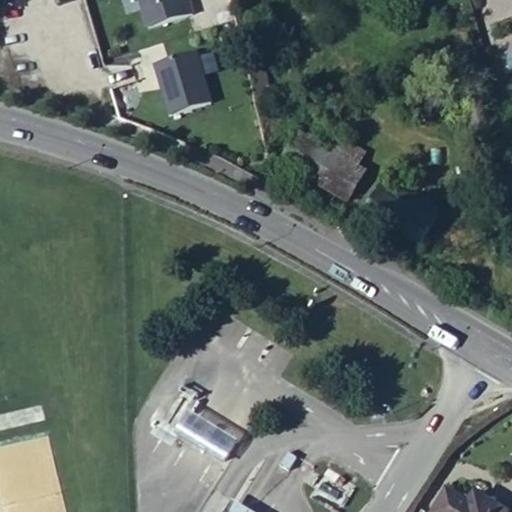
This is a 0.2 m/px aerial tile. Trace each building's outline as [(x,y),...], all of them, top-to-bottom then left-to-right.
[(136,0),(145,29),(190,16),(185,0),(136,0)] [(254,22),(238,26),(261,120),(277,116),(254,22)] [(511,64),(511,59),(511,58),(511,46),(495,52),(501,72),(511,68),(511,64)] [(193,54),(152,65),(167,117),(207,105),(193,54)] [(364,171),(356,167),(329,151),(298,133),(286,152),(281,164),(345,202),(364,171)] [(329,151),(356,167),(363,154),(336,137),(329,151)] [(375,193),(431,225),(438,209),(384,178),(375,193)] [(419,245),(431,225),(375,193),(363,213),(419,245)] [(235,442),(187,415),(175,437),(222,464),(235,442)] [(502,511),(475,496),(468,507),(447,493),(433,511),(502,511)]
